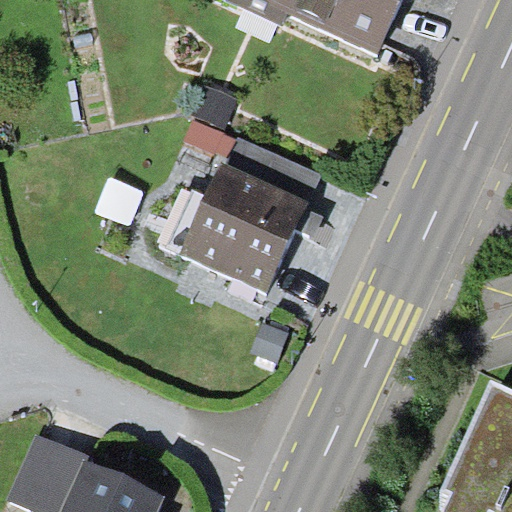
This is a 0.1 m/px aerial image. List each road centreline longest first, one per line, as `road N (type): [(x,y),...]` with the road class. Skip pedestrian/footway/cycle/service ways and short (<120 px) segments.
road 1 (secondary): [(511,48),(314,492)]
road 2 (residential): [(314,492),(97,395),(38,361),(0,320)]
